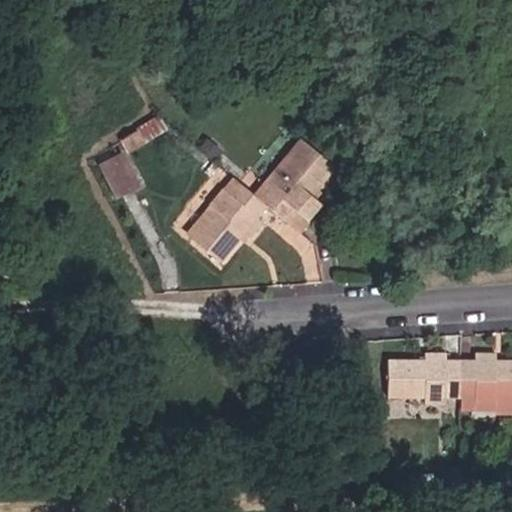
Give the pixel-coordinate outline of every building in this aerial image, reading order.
[(173,133),(145,137),(147,150),(175,145),(173,133)] [(145,137),(130,140),(131,152),(147,150),(145,137)] [(272,172),(293,146),(284,138),(239,190),(249,199),(258,187),(250,180),(262,164),(272,172)] [(201,140),(193,150),(204,159),(212,150),(201,140)] [(249,199),(258,206),(269,216),(287,231),(295,221),(290,216),(304,199),(300,196),(324,169),(293,146),(272,172),(262,164),(250,180),(258,187),(249,199)] [(140,187),(120,155),(103,164),(123,198),(140,187)] [(304,199),(290,216),(295,221),(309,203),(315,197),(310,193),(328,172),(324,169),(300,196),(304,199)] [(228,181),(219,173),(170,229),(181,238),(205,211),(195,203),(209,186),(218,194),(228,181)] [(239,190),(228,181),(218,194),(209,186),(195,203),(205,211),(181,238),(210,264),(234,236),(243,242),(258,225),(249,217),(258,206),(249,199),(239,190)] [(269,216),(258,206),(249,217),(258,225),(243,242),(234,236),(210,264),(216,269),(236,245),(241,249),(269,216)] [(457,397),(457,362),(438,361),(439,353),(419,352),(419,362),(379,362),(380,397),(419,396),(419,404),(441,403),(440,397),(457,397)] [(473,362),(457,362),(457,397),(474,397),(474,404),(499,404),(500,398),(511,398),(511,361),(496,361),(496,353),(472,352),(473,362)] [(474,397),(457,397),(457,414),(499,414),(500,418),(511,417),(511,398),(500,398),(499,404),(474,404),(474,397)] [(456,463),(431,463),(431,483),(456,482),(456,463)] [(479,467),(479,481),(505,480),(505,466),(479,467)] [(429,469),(415,469),(415,483),(429,482),(429,469)]
